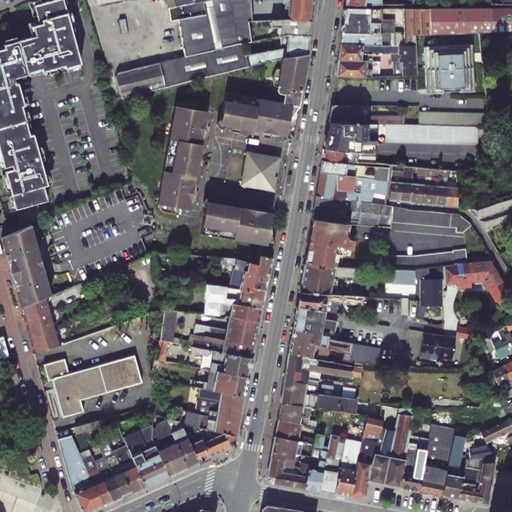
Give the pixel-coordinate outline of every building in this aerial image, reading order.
[(5,170),(15,209),(48,200),(44,185),(47,184),(34,133),(30,134),(22,105),(25,105),(18,82),(16,83),(14,77),(29,74),(28,72),(42,68),(42,71),(65,65),(65,68),(81,63),(66,6),(64,0),(54,0),(35,5),(39,21),(43,21),(43,23),(34,26),(36,35),(4,44),(5,48),(0,48),(0,152),(4,167),(12,165),(13,168),(5,170)] [(181,20),(188,56),(118,71),(116,77),(110,78),(116,99),(249,66),(248,56),(245,43),(253,41),(248,20),(253,20),(251,0),(204,0),(196,2),(177,6),(171,7),(174,21),(181,20)] [(289,0),(288,18),(311,18),(313,0),(289,0)] [(511,8),(490,10),(491,32),(511,30),(511,8)] [(346,9),(342,33),(397,34),(397,20),(382,20),(382,10),(346,9)] [(428,9),(404,9),(405,35),(416,35),(430,35),(428,9)] [(430,35),(479,33),(491,32),(490,10),(490,9),(428,9),(430,35)] [(288,18),(271,19),(272,26),(281,26),(280,34),(288,34),(309,34),(311,18),(288,18)] [(342,33),(341,44),(403,45),(403,35),(403,34),(397,34),(342,33)] [(309,34),(288,34),(288,48),(285,47),(248,56),(249,66),(281,58),(307,52),(308,52),(309,34)] [(405,35),(403,35),(403,45),(417,45),(416,35),(405,35)] [(399,53),(399,61),(417,61),(417,45),(403,45),(341,44),(338,61),(372,61),(372,52),(399,53)] [(473,46),(424,48),(425,91),(441,91),(449,90),(449,95),(450,95),(450,90),(459,90),(474,89),(473,46)] [(292,135),(301,88),(298,88),(298,84),(302,84),(306,65),(304,65),(307,52),(281,58),(279,68),(276,68),(272,76),(273,85),(276,85),(276,87),(276,88),(277,89),(278,91),(279,92),(280,92),(281,93),(283,93),(281,100),(224,91),(219,117),(217,118),(216,120),(216,121),(215,122),(215,123),(216,124),(216,125),(217,126),(220,127),(222,127),(223,126),(224,125),(225,124),(286,134),(286,133),(291,129),(292,135)] [(372,61),(338,61),(336,75),(354,78),(372,77),(372,61)] [(394,76),(417,75),(417,61),(399,61),(394,61),(394,76)] [(162,209),(164,210),(177,213),(178,207),(189,208),(205,110),(195,108),(197,102),(183,99),(181,99),(180,99),(179,100),(178,100),(177,101),(176,102),(176,103),(176,105),(174,104),(157,203),(159,204),(159,206),(160,208),(162,209)] [(363,124),(363,116),(361,115),(361,106),(332,105),(330,123),(363,124)] [(404,117),(363,116),(363,124),(376,124),(385,125),(404,125),(404,117)] [(330,123),(325,149),(359,153),(358,162),(375,163),(376,124),(363,124),(330,123)] [(478,128),(404,125),(385,125),(385,140),(477,143),(478,128)] [(359,153),(325,149),(323,160),(343,163),(343,161),(358,162),(359,153)] [(280,157),(246,150),(239,185),(274,191),(280,157)] [(323,160),(321,172),(353,176),(354,173),(365,174),(366,165),(343,163),(323,160)] [(400,200),(401,182),(394,182),(395,169),(402,170),(402,166),(391,165),(390,180),(389,199),(400,200)] [(377,166),(375,179),(387,181),(388,168),(377,166)] [(402,170),(402,174),(409,175),(408,180),(412,180),(412,171),(412,167),(402,166),(402,170)] [(412,167),(412,171),(417,171),(417,176),(425,176),(425,168),(412,167)] [(430,185),(424,185),(423,203),(435,204),(436,186),(437,175),(438,169),(425,168),(425,176),(430,177),(430,185)] [(441,186),(436,186),(435,204),(445,205),(446,180),(447,170),(438,169),(437,175),(442,176),(441,186)] [(321,172),(317,196),(386,205),(387,181),(375,179),(353,176),(321,172)] [(417,176),(416,184),(424,185),(425,176),(417,176)] [(450,180),(446,180),(445,205),(458,206),(456,182),(450,182),(450,180)] [(410,201),(411,183),(401,182),(400,200),(410,201)] [(424,185),(416,184),(411,183),(410,201),(423,203),(424,185)] [(125,199),(120,186),(43,219),(53,243),(51,244),(59,264),(61,263),(71,286),(148,254),(141,238),(153,233),(136,194),(125,199)] [(314,219),(338,223),(348,224),(351,224),(363,225),(390,228),(391,221),(393,206),(386,205),(317,196),(314,219)] [(214,202),(209,198),(208,197),(207,197),(205,197),(204,198),(204,199),(203,200),(203,202),(203,203),(206,207),(201,233),(260,244),(258,255),(272,257),(274,246),(269,233),(268,228),(268,224),(269,220),(272,212),(214,202)] [(511,203),(478,221),(487,233),(500,226),(511,222),(511,221),(511,203)] [(458,213),(408,209),(408,208),(393,206),(391,221),(456,226),(455,231),(462,231),(473,225),(469,221),(458,213)] [(305,264),(337,268),(339,255),(342,256),(342,254),(346,255),(348,254),(348,250),(353,251),(356,238),(349,237),(349,233),(347,233),(348,224),(338,223),(314,219),(305,264)] [(487,233),(500,256),(511,250),(511,225),(511,222),(500,226),(487,233)] [(47,297),(48,296),(29,225),(1,236),(21,307),(47,297)] [(415,269),(430,267),(444,266),(454,265),(457,264),(468,262),(467,249),(454,250),(454,251),(415,255),(382,255),(382,269),(415,269)] [(231,257),(216,256),(215,261),(218,262),(219,263),(227,265),(229,263),(234,264),(229,287),(250,290),(251,286),(265,288),(272,257),(258,255),(256,262),(231,257)] [(457,264),(454,265),(454,271),(459,271),(459,277),(458,277),(458,281),(458,286),(461,286),(463,287),(469,286),(470,284),(472,284),(471,280),(484,278),(498,301),(511,294),(491,260),(468,262),(457,264)] [(355,277),(355,269),(345,269),(337,268),(305,264),(304,271),(300,293),(316,295),(330,296),(334,274),(339,275),(339,277),(355,277)] [(454,265),(444,266),(446,282),(458,281),(458,277),(459,277),(459,271),(454,271),(454,265)] [(415,269),(417,283),(432,281),(430,267),(415,269)] [(215,314),(218,314),(220,302),(261,307),(265,288),(251,286),(250,290),(229,287),(207,283),(203,313),(215,314)] [(325,311),(337,313),(337,301),(340,301),(340,302),(363,306),(363,303),(381,303),(381,297),(330,296),(316,295),(300,293),(297,306),(325,311)] [(21,307),(34,354),(61,345),(47,297),(21,307)] [(226,315),(229,316),(258,322),(261,307),(220,302),(218,314),(226,315)] [(323,318),(325,311),(297,306),(296,315),(293,329),(312,332),(310,342),(315,343),(330,348),(345,353),(342,360),(362,363),(378,365),(380,348),(336,341),(337,336),(334,336),(337,319),(323,318)] [(175,328),(178,310),(166,308),(161,338),(182,341),(184,329),(175,328)] [(190,345),(192,346),(251,356),(258,322),(229,316),(226,330),(211,327),(209,339),(191,336),(190,345)] [(460,328),(458,338),(481,342),(484,339),(478,331),(460,328)] [(314,347),(315,343),(310,342),(312,332),(293,329),(289,353),(307,356),(326,361),(329,352),(314,347)] [(456,337),(424,332),(420,358),(437,361),(438,357),(452,360),(456,337)] [(0,358),(11,354),(6,335),(0,336),(0,358)] [(511,351),(511,337),(503,341),(509,353),(511,351)] [(157,359),(165,361),(167,341),(159,340),(157,359)] [(330,348),(315,343),(314,347),(329,352),(330,348)] [(201,367),(203,368),(247,376),(251,356),(192,346),(192,348),(196,353),(203,354),(201,367)] [(498,357),(495,349),(486,352),(489,361),(498,357)] [(289,353),(285,376),(319,382),(321,372),(352,377),(352,376),(360,377),(361,367),(342,365),(326,361),(307,356),(289,353)] [(63,358),(42,363),(47,380),(51,379),(53,378),(56,390),(54,390),(61,416),(82,411),(79,399),(141,382),(133,355),(68,373),(63,358)] [(165,361),(157,359),(156,367),(164,368),(165,361)] [(511,377),(511,361),(503,366),(509,379),(511,377)] [(509,379),(503,366),(493,370),(499,389),(501,393),(507,389),(504,381),(509,379)] [(247,376),(203,368),(203,371),(209,372),(208,381),(187,377),(185,385),(199,387),(243,395),(247,376)] [(285,376),(281,402),(304,407),(311,407),(318,408),(322,408),(322,409),(337,413),(355,415),(357,402),(354,402),(355,392),(343,389),(341,400),(331,398),(333,388),(322,386),(321,390),(318,389),(319,382),(285,376)] [(511,386),(507,389),(501,393),(501,394),(504,399),(507,397),(511,395),(511,386)] [(243,395),(199,387),(195,412),(187,411),(185,422),(201,427),(236,435),(243,395)] [(499,389),(491,394),(493,398),(501,394),(501,393),(499,389)] [(278,419),(279,419),(301,423),(301,425),(315,428),(317,429),(322,409),(322,408),(318,408),(317,413),(310,412),(311,407),(304,407),(281,402),(278,419)] [(496,411),(499,418),(510,413),(507,406),(496,411)] [(399,487),(407,452),(406,452),(407,447),(414,409),(399,409),(399,410),(393,429),(381,428),(377,442),(373,464),(369,481),(399,487)] [(152,427),(151,437),(168,475),(186,467),(175,439),(164,416),(157,419),(156,427),(152,427)] [(377,442),(381,428),(383,418),(368,416),(363,439),(367,440),(377,442)] [(511,423),(510,417),(482,430),(486,441),(511,429),(511,423)] [(102,418),(75,426),(77,433),(105,426),(102,418)] [(275,436),(302,442),(314,445),(317,433),(317,429),(315,428),(314,431),(312,430),(310,437),(299,434),(301,425),(301,423),(279,419),(275,436)] [(180,420),(181,424),(198,462),(210,456),(199,431),(200,430),(201,427),(185,422),(180,420)] [(121,447),(113,450),(131,491),(144,486),(123,437),(117,422),(111,424),(121,447)] [(198,462),(181,424),(176,426),(177,428),(174,430),(178,438),(175,439),(186,467),(198,462)] [(199,431),(210,456),(230,447),(233,444),(234,442),(236,438),(236,435),(201,427),(200,430),(199,431)] [(419,490),(442,495),(455,435),(444,432),(442,442),(429,439),(419,490)] [(319,491),(329,448),(322,446),(325,435),(317,433),(314,445),(309,463),(303,488),(319,491)] [(103,504),(83,459),(72,434),(57,439),(60,446),(67,444),(95,508),(103,504)] [(131,434),(123,437),(144,486),(166,476),(168,475),(151,437),(141,442),(148,458),(143,460),(131,434)] [(465,467),(464,467),(460,466),(463,450),(468,437),(455,435),(442,495),(458,498),(465,467)] [(275,436),(271,456),(285,459),(285,456),(294,458),(299,456),(302,442),(275,436)] [(419,490),(429,439),(418,436),(416,449),(407,447),(406,452),(407,452),(399,487),(419,490)] [(334,494),(345,445),(339,444),(340,438),(332,437),(329,448),(319,491),(334,494)] [(366,495),(369,481),(373,464),(362,462),(367,440),(363,439),(362,443),(350,496),(363,498),(366,495)] [(350,496),(362,443),(346,440),(345,445),(334,494),(350,496)] [(465,460),(480,458),(492,457),(493,457),(487,443),(469,447),(470,450),(467,450),(465,460)] [(67,444),(60,446),(71,485),(83,511),(86,511),(93,509),(95,508),(67,444)] [(131,491),(113,450),(110,444),(105,446),(109,456),(105,458),(122,496),(131,491)] [(113,500),(95,459),(93,454),(83,459),(103,504),(113,500)] [(122,496),(105,458),(104,455),(95,459),(113,500),(122,496)] [(285,459),(271,456),(267,478),(271,483),(303,488),(309,463),(303,462),(305,455),(301,455),(299,456),(294,458),(285,456),(285,459)] [(471,501),(487,504),(493,470),(495,462),(492,457),(480,458),(478,468),(477,468),(473,488),(474,488),(471,501)] [(458,498),(471,501),(474,488),(473,488),(477,468),(478,468),(480,458),(465,460),(464,467),(465,467),(458,498)]
